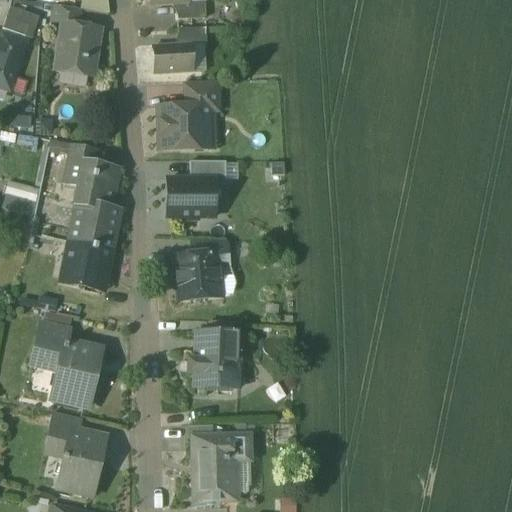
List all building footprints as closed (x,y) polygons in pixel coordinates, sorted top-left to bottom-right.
[(79,0),(80,9),(106,10),(105,0),(79,0)] [(204,3),(188,4),(188,5),(176,6),(177,21),(205,20),(204,3)] [(79,11),(56,8),(53,24),(63,25),(77,27),(79,11)] [(28,27),(6,20),(2,31),(25,39),(28,27)] [(77,27),(63,25),(55,73),(91,79),(99,31),(77,27)] [(205,30),(177,31),(178,47),(190,46),(190,47),(206,46),(205,30)] [(0,36),(2,37),(0,42),(0,90),(9,94),(26,43),(1,35),(0,36)] [(178,47),(152,49),(153,76),(192,73),(190,47),(190,46),(178,47)] [(217,84),(184,84),(184,108),(209,108),(209,109),(218,108),(217,84)] [(184,108),(159,109),(160,150),(183,149),(183,151),(202,150),(202,124),(210,124),(209,109),(209,108),(184,108)] [(96,152),(49,142),(47,154),(68,158),(67,162),(93,167),(96,152)] [(97,167),(96,167),(96,168),(93,167),(67,162),(63,186),(81,190),(78,205),(74,204),(73,206),(78,207),(70,245),(76,247),(109,253),(117,213),(108,211),(116,172),(114,172),(114,170),(113,170),(97,167)] [(189,163),(189,181),(214,181),(214,187),(225,186),(225,163),(189,163)] [(182,219),(182,221),(199,221),(199,219),(214,219),(214,187),(214,181),(189,181),(167,181),(167,219),(182,219)] [(37,192),(8,184),(5,196),(6,196),(34,203),(37,192)] [(34,203),(6,196),(2,210),(33,219),(37,204),(34,203)] [(226,243),(190,242),(191,257),(216,255),(216,257),(227,256),(226,243)] [(109,253),(76,247),(72,267),(66,265),(62,283),(101,291),(109,253)] [(191,257),(174,259),(178,303),(220,299),(216,257),(216,255),(191,257)] [(53,311),(55,300),(37,296),(35,307),(53,311)] [(68,333),(40,327),(36,344),(64,350),(65,348),(68,333)] [(240,335),(196,334),(195,391),(239,392),(240,367),(229,367),(229,339),(240,339),(240,335)] [(99,355),(65,348),(64,350),(36,344),(31,368),(58,374),(52,402),(88,409),(99,355)] [(83,421),(54,415),(50,432),(77,438),(78,434),(80,434),(83,421)] [(77,438),(50,432),(45,457),(62,461),(56,492),(94,500),(107,440),(80,434),(78,434),(77,438)] [(250,440),(195,441),(196,463),(199,463),(200,505),(236,505),(236,477),(230,478),(229,463),(250,462),(250,440)]
